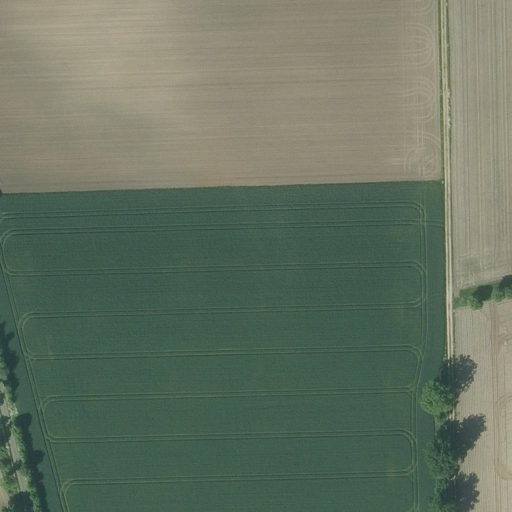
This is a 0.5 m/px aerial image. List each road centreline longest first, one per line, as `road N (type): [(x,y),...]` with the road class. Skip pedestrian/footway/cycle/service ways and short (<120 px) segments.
road 1 (track): [(443,0),(454,511)]
road 2 (unclassified): [(0,391),(29,511)]
